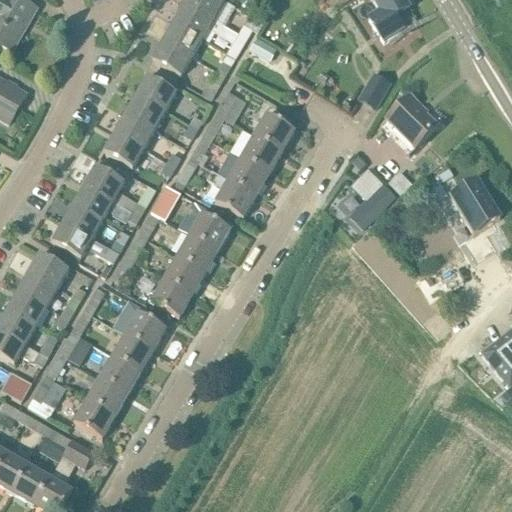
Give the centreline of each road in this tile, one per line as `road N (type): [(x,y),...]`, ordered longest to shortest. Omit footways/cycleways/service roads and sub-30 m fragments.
road 1 (residential): [(109,511),(340,131),(293,91)]
road 2 (unclassified): [(354,511),(461,337),(511,287)]
road 3 (residential): [(0,214),(77,89),(83,50),(67,0)]
road 4 (tertiary): [(511,114),(444,0)]
